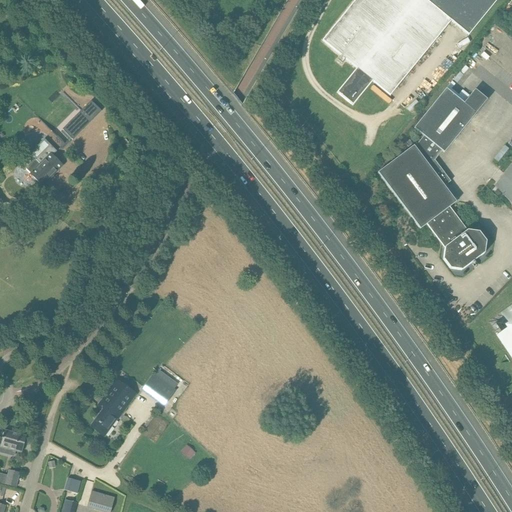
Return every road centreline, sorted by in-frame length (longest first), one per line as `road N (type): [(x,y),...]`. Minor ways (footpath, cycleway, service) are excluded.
road 1 (motorway): [(94,0),(305,253),(486,511)]
road 2 (motorway): [(511,498),(369,293),(130,0)]
road 3 (unclassified): [(0,363),(76,315),(101,223),(134,150)]
